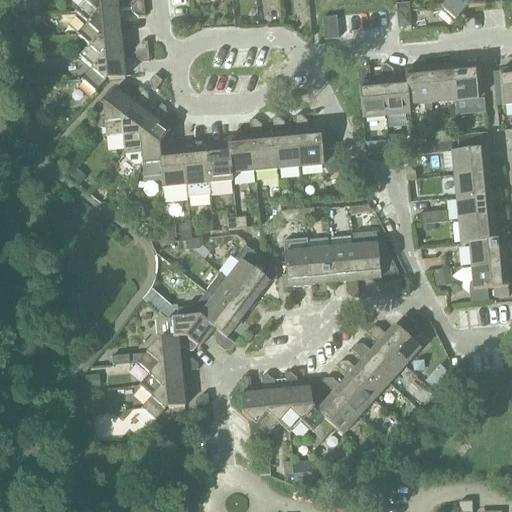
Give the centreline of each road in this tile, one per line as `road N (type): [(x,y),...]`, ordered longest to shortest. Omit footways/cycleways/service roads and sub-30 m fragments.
road 1 (residential): [(226,479),(219,390),(234,368),(291,362),(337,309),(429,303)]
road 2 (residential): [(429,303),(406,258),(399,190),(358,166),(305,59)]
road 3 (residential): [(305,59),(511,38)]
road 4 (residential): [(178,54),(188,103),(208,113),(237,112),(283,86),(305,59)]
road 5 (residential): [(305,59),(273,39),(198,43),(178,54)]
